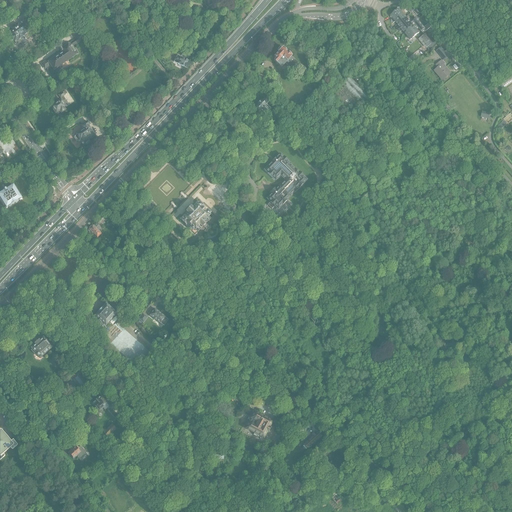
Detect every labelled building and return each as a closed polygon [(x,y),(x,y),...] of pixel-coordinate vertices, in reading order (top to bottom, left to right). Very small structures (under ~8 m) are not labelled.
[(399,9),(391,16),(393,19),(391,20),(394,23),(395,22),(400,27),(397,29),(400,32),(403,30),(411,40),(419,33),(417,30),(419,28),(416,24),(413,26),(406,18),(408,16),(405,12),(403,14),(399,9)] [(23,12),(19,15),(16,16),(20,21),(26,17),(23,12)] [(417,19),(414,22),(416,24),(419,28),(422,31),(425,29),(417,19)] [(22,36),(24,34),(19,27),(17,25),(15,27),(14,26),(11,28),(12,29),(8,31),(10,34),(9,34),(11,37),(10,37),(12,41),(14,40),(16,43),(20,40),(19,39),(23,36),(22,36)] [(79,43),(79,42),(85,38),(78,28),(72,33),(76,39),(69,43),(61,49),(60,49),(62,52),(59,55),(57,53),(42,63),(45,68),(50,65),(56,74),(61,70),(59,66),(71,58),(72,58),(73,57),(70,53),(74,50),(77,55),(79,54),(74,47),(79,43)] [(436,40),(435,41),(428,33),(423,38),(421,35),(419,38),(421,40),(420,40),(427,48),(429,50),(433,47),(434,47),(439,44),(436,40)] [(277,66),(279,65),(282,68),(285,64),(288,67),(291,65),(294,68),(298,63),(295,60),(292,57),(287,52),(283,48),(283,49),(281,47),(280,47),(278,50),(278,51),(279,52),(278,53),(279,53),(274,57),(276,59),(274,61),(276,63),(275,64),(277,66)] [(445,61),(449,57),(441,47),(437,51),(445,61)] [(174,61),(187,69),(190,63),(186,60),(186,61),(177,56),(174,61)] [(443,80),(450,73),(443,65),(444,64),(442,62),(437,65),(439,68),(435,71),(443,80)] [(341,83),(331,93),(354,117),(364,107),(366,108),(373,101),(370,98),(376,92),(363,79),(364,78),(355,69),(348,76),(350,78),(343,85),(341,83)] [(65,95),(65,94),(64,92),(63,93),(59,96),(61,99),(61,98),(62,100),(61,101),(61,100),(51,107),(52,109),(53,110),(52,111),(54,114),(56,114),(57,116),(58,115),(58,116),(61,115),(60,114),(61,113),(62,114),(66,112),(65,111),(64,109),(66,108),(65,107),(66,107),(63,102),(65,100),(63,97),(65,95)] [(268,102),(264,98),(262,101),(261,100),(256,105),(257,106),(255,108),(258,112),(261,110),(265,114),(271,109),(266,105),(268,102)] [(86,115),(92,123),(98,119),(94,114),(96,113),(92,107),(87,111),(89,113),(86,115)] [(511,114),(511,113),(503,120),(504,121),(511,115),(511,114)] [(88,126),(90,125),(88,122),(81,126),(84,130),(77,135),(75,137),(78,141),(80,140),(82,139),(85,144),(95,137),(90,130),(91,130),(88,126)] [(284,180),(283,181),(284,182),(280,185),(276,189),(275,188),(274,188),(274,189),(270,193),(269,194),(270,195),(266,199),(270,203),(270,202),(274,206),(274,207),(278,211),(283,206),(282,205),(287,201),(292,196),(291,196),(294,192),(295,193),(299,189),(299,188),(303,184),(304,184),(308,180),(304,176),(299,172),(296,168),(295,169),(291,165),(292,165),(288,161),(283,157),(284,157),(280,153),(275,158),(276,158),(271,162),(263,170),(267,174),(268,173),(272,178),(276,182),(281,176),(284,180)] [(13,185),(8,189),(6,186),(4,184),(1,187),(2,189),(3,192),(0,193),(0,198),(6,209),(22,199),(13,185)] [(511,202),(507,196),(493,208),(511,232),(511,202)] [(209,215),(210,213),(207,210),(209,209),(205,205),(203,206),(200,203),(198,204),(193,208),(191,206),(190,207),(188,207),(186,209),(186,211),(186,212),(188,214),(183,218),(184,220),(186,222),(185,224),(186,225),(186,226),(186,227),(187,228),(188,228),(189,228),(190,229),(192,228),(195,231),(196,229),(198,231),(203,226),(203,227),(205,229),(208,226),(206,224),(211,219),(208,216),(209,216),(209,215)] [(94,235),(96,232),(98,231),(95,228),(96,227),(94,225),(93,226),(92,226),(88,230),(89,230),(88,231),(91,233),(94,235)] [(485,259),(496,251),(505,243),(498,234),(478,251),(485,259)] [(434,246),(429,241),(423,246),(427,251),(434,246)] [(307,269),(309,267),(311,270),(323,262),(327,259),(324,254),(320,258),(319,256),(307,265),(305,267),(307,269)] [(266,270),(273,277),(281,269),(275,262),(266,270)] [(248,310),(265,295),(256,286),(240,301),(248,310)] [(116,314),(107,305),(106,304),(103,308),(102,308),(98,312),(99,312),(95,316),(96,317),(94,319),(102,326),(104,324),(105,326),(109,322),(113,325),(118,319),(115,316),(114,318),(113,317),(116,314)] [(163,326),(168,320),(154,309),(150,315),(163,326)] [(496,332),(504,325),(498,318),(489,324),(496,332)] [(51,346),(53,343),(51,340),(48,343),(44,338),(40,341),(39,340),(38,341),(37,341),(36,342),(36,343),(35,344),(36,345),(32,348),(32,349),(31,350),(34,353),(35,353),(40,358),(44,355),(45,356),(47,355),(48,355),(49,353),(48,351),(52,348),(51,346)] [(99,411),(107,404),(100,396),(96,400),(99,403),(95,407),(99,411)] [(255,412),(251,418),(250,418),(248,421),(249,422),(249,423),(248,423),(248,424),(247,424),(246,425),(246,426),(246,427),(247,427),(246,429),(255,433),(254,435),(255,436),(257,437),(258,437),(259,436),(264,438),(267,432),(268,433),(271,428),(270,427),(273,422),(268,419),(264,416),(264,417),(255,412)] [(430,423),(446,417),(445,414),(423,420),(424,424),(430,423)] [(108,437),(116,429),(112,425),(103,433),(104,433),(97,440),(101,444),(108,437)] [(0,460),(5,456),(3,454),(11,448),(12,450),(18,445),(13,440),(11,442),(1,430),(0,430),(0,460)] [(303,445),(308,450),(322,437),(318,432),(316,434),(315,433),(312,435),(313,436),(303,445)] [(69,453),(73,458),(77,455),(80,458),(85,454),(83,451),(84,450),(81,447),(79,448),(77,446),(74,449),(74,448),(71,450),(71,451),(69,453)] [(223,458),(222,451),(214,452),(214,449),(211,449),(211,453),(212,460),(223,458)] [(342,501),(344,499),(346,497),(339,489),(331,497),(337,504),(342,501)] [(402,511),(403,511),(395,503),(392,505),(398,511),(402,511)]
